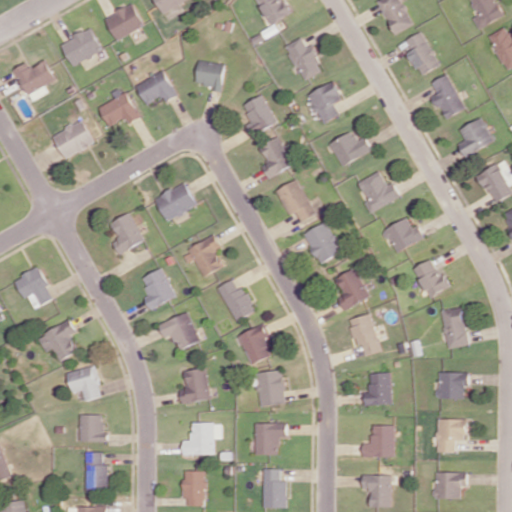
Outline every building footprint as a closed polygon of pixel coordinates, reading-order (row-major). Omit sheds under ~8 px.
[(157,0),(164,13),(187,0),(157,0)] [(260,0),(272,24),(291,14),(284,0),(260,0)] [(378,0),(396,33),(415,24),(403,0),(378,0)] [(471,0),(480,14),(474,17),(480,28),(505,14),(496,0),(471,0)] [(107,15),(116,38),(145,27),(136,3),(107,15)] [(490,34),(506,69),(511,66),(511,29),(510,25),(490,34)] [(104,49),(92,27),(62,43),(74,65),(104,49)] [(442,64),(423,30),(407,39),(413,49),(408,52),(421,75),(442,64)] [(288,44),(304,80),(325,70),(313,45),(309,47),(304,37),(288,44)] [(15,68),(32,100),(49,91),(45,85),(57,79),(47,60),(32,67),(29,61),(15,68)] [(198,84),(224,87),(227,63),(201,60),(198,84)] [(138,82),(146,103),(164,96),(166,101),(178,95),(167,70),(138,82)] [(438,93),(434,95),(446,118),(467,108),(448,73),(432,82),(438,93)] [(341,115),(335,102),(344,98),(336,81),(310,92),(323,122),(341,115)] [(110,125),(126,116),(129,123),(142,116),(128,91),(100,106),(110,125)] [(245,103),(253,122),(248,124),(253,134),(279,123),(265,94),(245,103)] [(465,155),(495,143),(484,117),(461,127),(466,140),(460,142),(465,155)] [(54,134),(65,157),(95,143),(84,119),(54,134)] [(366,136),(358,140),(353,130),(330,143),(344,165),(373,148),(366,136)] [(270,177),(295,165),(281,137),(262,146),(270,161),(263,163),(270,177)] [(478,174),(484,186),(487,184),(497,202),(511,193),(511,188),(510,184),(511,182),(511,171),(506,159),(478,174)] [(401,196),(393,181),(388,184),(380,170),(359,181),(369,200),(366,202),(371,212),(401,196)] [(297,211),(302,221),(317,213),(298,178),(277,189),(291,214),(297,211)] [(168,220),(198,204),(186,181),(156,197),(168,220)] [(114,240),(120,253),(145,241),(132,212),(112,221),(120,237),(114,240)] [(425,237),(418,224),(413,226),(408,216),(385,229),(397,252),(425,237)] [(342,252),(328,221),(305,231),(319,262),(342,252)] [(189,262),(196,259),(204,275),(224,267),(216,249),(222,247),(217,236),(184,251),(189,262)] [(415,268),(431,297),(450,286),(434,257),(415,268)] [(35,307),(55,297),(38,266),(15,278),(25,298),(29,296),(35,307)] [(143,277),(151,293),(146,296),(152,309),(178,295),(163,267),(143,277)] [(345,309),(371,295),(356,267),(336,277),(346,295),(339,298),(345,309)] [(220,285),(236,320),(257,311),(246,286),(239,289),(235,279),(220,285)] [(442,310),(449,348),(470,344),(464,306),(442,310)] [(160,323),(166,337),(174,333),(181,349),(202,340),(190,311),(160,323)] [(382,350),(371,312),(349,319),(357,344),(362,343),(366,355),(382,350)] [(78,331),(70,318),(38,337),(47,351),(53,348),(61,361),(79,349),(71,335),(78,331)] [(240,333),(252,363),(273,355),(267,339),(271,337),(265,324),(240,333)] [(103,395),(95,364),(68,372),(73,392),(82,389),(85,400),(103,395)] [(212,398),(206,366),(186,370),(189,386),(181,388),(184,403),(212,398)] [(287,403),(284,369),(258,372),(262,405),(287,403)] [(465,398),(465,385),(470,385),(470,371),(440,371),(439,397),(465,398)] [(370,372),(371,391),(366,391),(366,404),(393,403),(392,372),(370,372)] [(108,431),(103,431),(104,414),(81,413),(80,440),(108,441),(108,431)] [(468,418),(439,418),(438,451),(456,452),(456,439),(468,439),(468,418)] [(280,454),(280,436),(288,436),(288,422),(257,421),(256,454),(280,454)] [(216,453),(216,438),(223,438),(223,422),(192,422),(193,439),(185,439),(185,454),(216,453)] [(364,456),(396,456),(396,424),(373,424),(373,442),(364,442),(364,456)] [(0,479),(13,474),(0,441),(0,479)] [(86,487),(108,487),(108,463),(103,463),(104,451),(87,451),(86,487)] [(265,506),(287,506),(288,480),(281,480),(281,468),(265,468),(265,506)] [(206,504),(206,470),(184,470),(184,497),(189,497),(189,504),(206,504)] [(468,485),(469,472),(437,471),(436,497),(462,497),(463,485),(468,485)] [(393,506),(393,474),(364,474),(364,489),(372,489),(372,505),(393,506)] [(26,511),(26,500),(0,501),(0,511),(26,511)]
